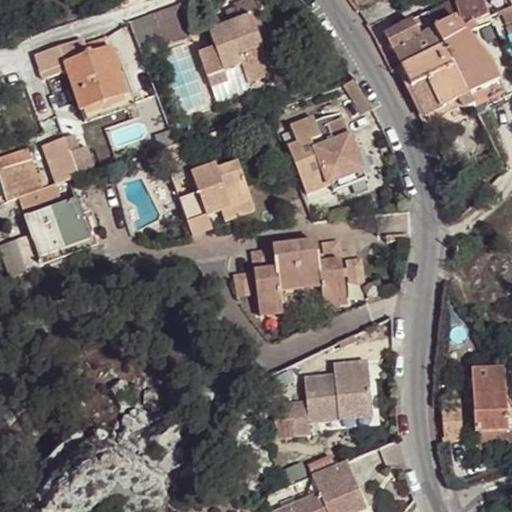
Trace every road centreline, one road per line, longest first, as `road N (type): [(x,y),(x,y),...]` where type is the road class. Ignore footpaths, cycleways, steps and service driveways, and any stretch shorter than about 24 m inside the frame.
road 1 (residential): [(326,0),(346,21),(433,202),(408,375),(442,511)]
road 2 (unknown): [(431,214),(205,247),(233,313),(265,357),(283,356),(372,309),(418,304)]
